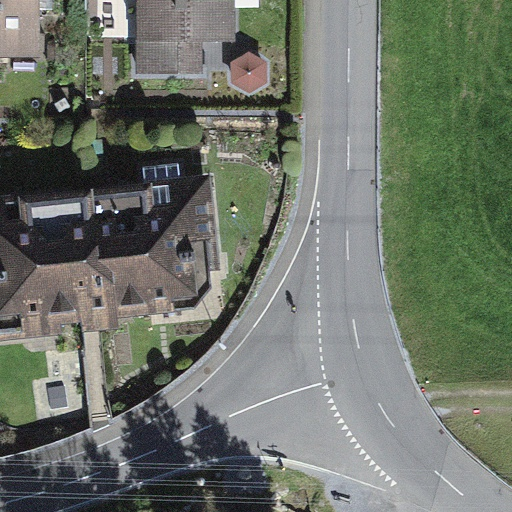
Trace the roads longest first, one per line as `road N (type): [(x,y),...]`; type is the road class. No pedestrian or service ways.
road 1 (residential): [(367,363),(0,505)]
road 2 (tertiary): [(367,363),(350,280),(349,0)]
road 3 (unclassified): [(490,511),(452,487),(404,432),(367,363)]
